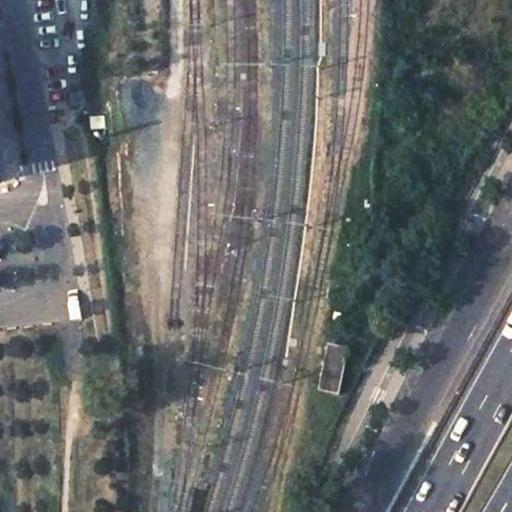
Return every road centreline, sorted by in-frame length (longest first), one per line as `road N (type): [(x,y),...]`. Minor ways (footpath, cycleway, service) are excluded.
road 1 (trunk): [(511,233),(363,511)]
road 2 (unclassified): [(11,0),(39,173)]
road 3 (trunk): [(511,369),(434,511)]
